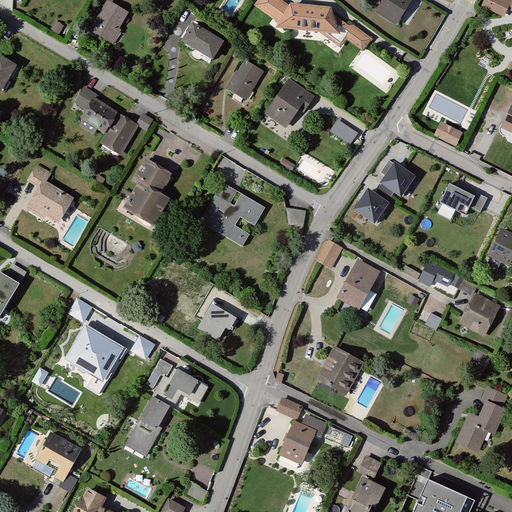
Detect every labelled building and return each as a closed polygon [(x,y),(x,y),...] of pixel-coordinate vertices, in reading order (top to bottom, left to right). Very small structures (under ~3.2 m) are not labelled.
[(131,15),(107,0),(89,29),(113,44),(131,15)] [(363,53),(374,38),(330,5),(290,4),(284,0),(260,0),(254,9),(283,29),(331,31),(363,53)] [(382,0),(377,10),(398,22),(411,0),(382,0)] [(511,0),(483,0),(480,7),(503,18),(511,0)] [(224,44),(190,24),(178,45),(212,64),(224,44)] [(265,71),(241,57),(223,87),(247,101),(265,71)] [(16,67),(0,58),(0,91),(2,93),(16,67)] [(312,97),(285,81),(264,115),(291,131),(312,97)] [(121,113),(81,88),(71,103),(83,111),(78,118),(107,135),(121,113)] [(511,104),(503,125),(511,129),(511,104)] [(138,124),(149,128),(154,117),(143,112),(138,124)] [(338,119),(330,131),(351,144),(358,132),(338,119)] [(441,121),(434,135),(456,146),(463,132),(441,121)] [(172,173),(144,158),(118,205),(157,226),(173,196),(162,190),(172,173)] [(399,197),(414,176),(393,162),(379,183),(399,197)] [(480,218),(490,199),(451,179),(437,205),(468,221),(472,214),(480,218)] [(78,200),(41,180),(26,208),(63,228),(78,200)] [(264,208),(221,182),(198,220),(241,246),(264,208)] [(373,222),(387,202),(366,187),(352,208),(373,222)] [(290,229),(307,228),(306,207),(290,208),(290,229)] [(509,267),(511,261),(511,233),(502,228),(487,255),(509,267)] [(343,249),(328,240),(316,260),(331,269),(343,249)] [(382,269),(358,258),(339,296),(363,307),(382,269)] [(449,296),(460,275),(431,261),(421,282),(449,296)] [(9,271),(23,278),(27,269),(13,262),(9,271)] [(0,316),(19,284),(0,272),(0,316)] [(487,334),(502,304),(476,292),(461,321),(487,334)] [(236,316),(208,301),(195,327),(222,342),(236,316)] [(124,348),(86,324),(65,359),(103,382),(124,348)] [(148,357),(156,341),(140,333),(133,350),(148,357)] [(346,401),(366,363),(330,344),(310,382),(346,401)] [(479,349),(473,362),(486,368),(492,355),(479,349)] [(213,383),(166,360),(124,444),(150,457),(180,396),(201,407),(213,383)] [(505,398),(486,389),(474,416),(468,413),(455,441),(479,453),(488,432),(497,436),(504,421),(496,417),(505,398)] [(274,411),(296,421),(278,459),(302,471),(327,419),(280,397),(274,411)] [(82,448),(50,431),(35,459),(46,465),(49,460),(61,466),(55,478),(64,482),(82,448)] [(374,480),(383,461),(366,453),(357,471),(365,476),(374,480)] [(370,511),(385,485),(374,480),(365,476),(345,511),(370,511)] [(467,511),(472,500),(425,481),(412,511),(467,511)] [(107,496),(88,486),(74,511),(112,511),(102,506),(107,496)] [(168,498),(160,511),(183,511),(186,507),(168,498)]
